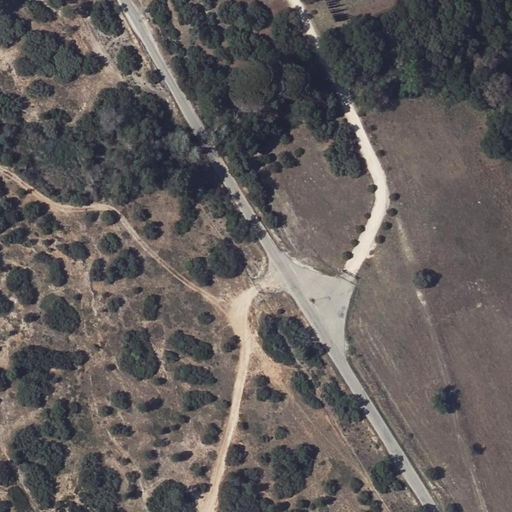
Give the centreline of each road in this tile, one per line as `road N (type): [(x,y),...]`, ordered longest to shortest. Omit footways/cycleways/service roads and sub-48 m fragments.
road 1 (tertiary): [(125,0),(434,511)]
road 2 (track): [(242,304),(199,291),(112,209),(50,204),(0,170)]
road 3 (track): [(206,511),(246,356),(242,304),(283,272)]
